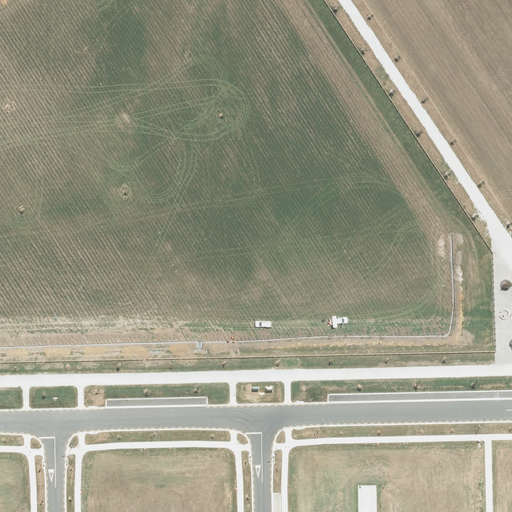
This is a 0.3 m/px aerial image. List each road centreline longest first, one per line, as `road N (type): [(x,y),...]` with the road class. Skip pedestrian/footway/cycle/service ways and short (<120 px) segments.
road 1 (residential): [(511,411),(261,419)]
road 2 (residential): [(261,419),(54,421)]
